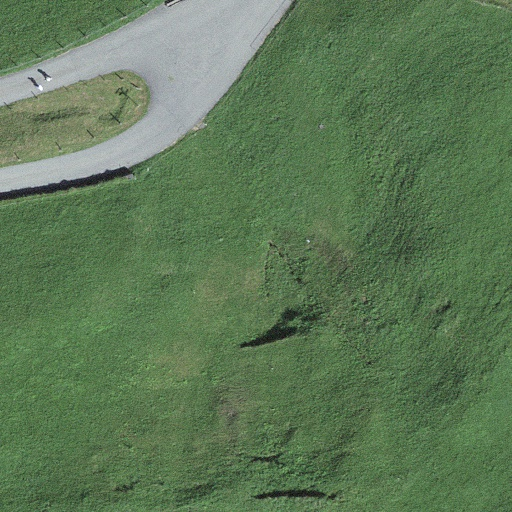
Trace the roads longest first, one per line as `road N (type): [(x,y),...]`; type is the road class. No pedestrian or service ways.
road 1 (unclassified): [(0,183),(91,164),(155,135),(179,110),(243,0)]
road 2 (unclassified): [(0,93),(243,0)]
